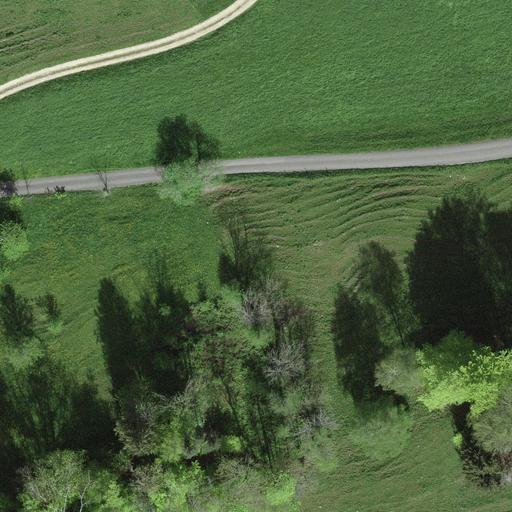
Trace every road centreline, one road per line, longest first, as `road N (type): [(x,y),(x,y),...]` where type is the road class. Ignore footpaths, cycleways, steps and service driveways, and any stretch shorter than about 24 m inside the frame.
road 1 (residential): [(0,189),(511,146)]
road 2 (track): [(0,94),(30,77),(178,38),(245,0)]
